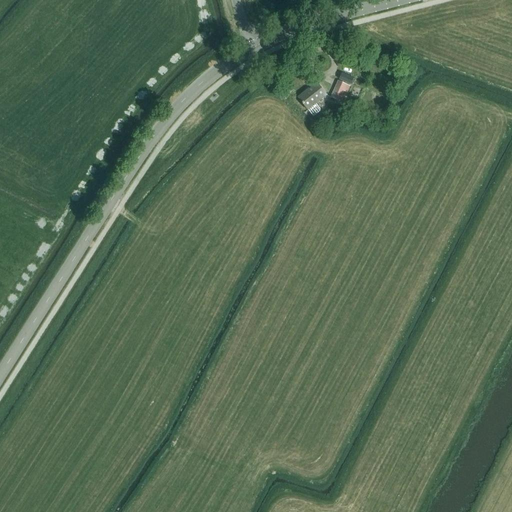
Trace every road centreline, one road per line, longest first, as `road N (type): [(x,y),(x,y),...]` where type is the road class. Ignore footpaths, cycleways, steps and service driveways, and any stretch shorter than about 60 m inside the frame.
road 1 (secondary): [(0,375),(163,123),(251,48)]
road 2 (secondary): [(251,48),(399,0)]
